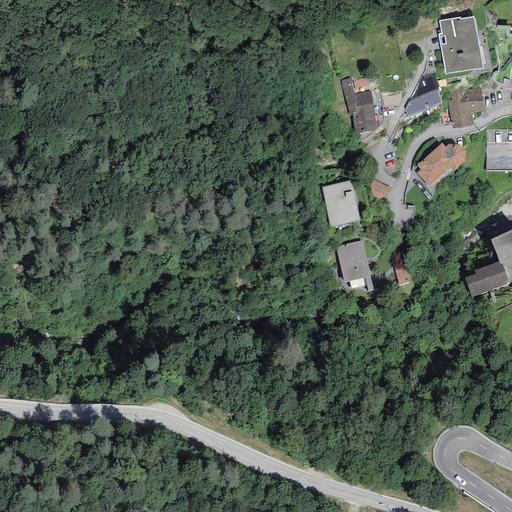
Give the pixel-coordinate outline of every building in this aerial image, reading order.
[(439,18),(442,31),(438,31),(446,69),(483,61),(473,12),(460,15),(460,13),(439,18)] [(435,74),(421,77),(419,83),(417,89),(414,92),(409,99),(405,108),(407,114),(416,109),(417,111),(433,105),(442,99),(435,74)] [(351,78),(341,81),(351,115),(353,115),(356,134),(372,132),(379,127),(379,117),(375,118),(375,115),(374,115),(371,91),(354,94),(352,84),(351,78)] [(467,88),(450,92),(452,99),(447,100),(452,124),(474,119),(471,108),(485,105),(481,86),(467,89),(467,88)] [(511,129),(486,130),(486,171),(511,170),(511,129)] [(442,143),(417,165),(420,170),(416,173),(429,186),(449,168),(457,168),(465,161),(466,151),(459,145),(448,145),(445,148),(442,143)] [(351,181),(321,187),(330,227),(360,221),(351,181)] [(390,199),(393,186),(377,183),(374,196),(390,199)] [(511,229),(491,239),(499,263),(475,272),(476,275),(465,278),(471,297),(511,281),(511,229)] [(362,241),(335,247),(344,283),(370,276),(362,241)] [(399,263),(399,285),(410,286),(410,263),(399,263)]
